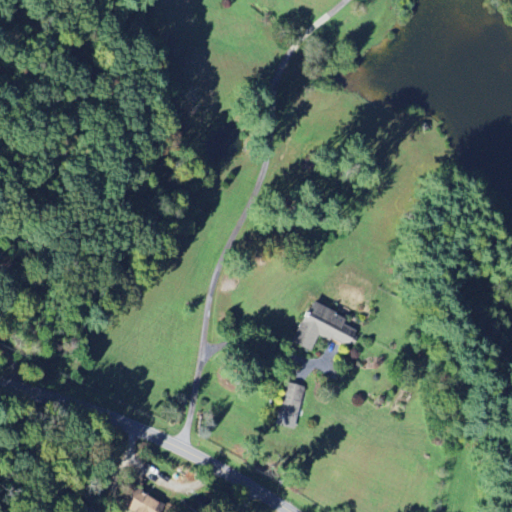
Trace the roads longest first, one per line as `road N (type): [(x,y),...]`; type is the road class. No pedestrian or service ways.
road 1 (residential): [(178,447),(213,280),(264,166),(279,71),(291,49),(344,0)]
road 2 (residential): [(291,511),(145,431),(0,385)]
